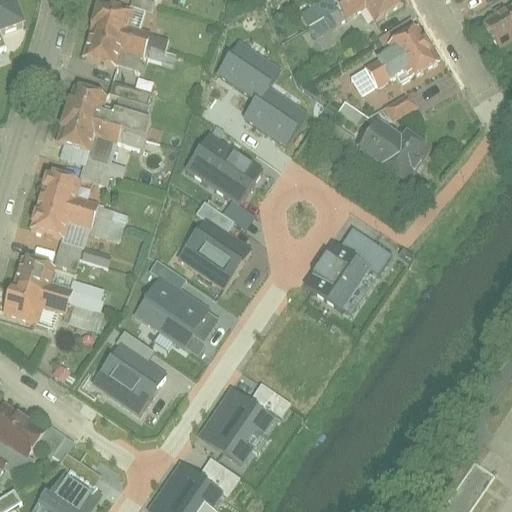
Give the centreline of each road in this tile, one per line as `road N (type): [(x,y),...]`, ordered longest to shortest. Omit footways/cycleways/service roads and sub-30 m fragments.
road 1 (residential): [(326,220),(151,477)]
road 2 (residential): [(0,230),(66,0)]
